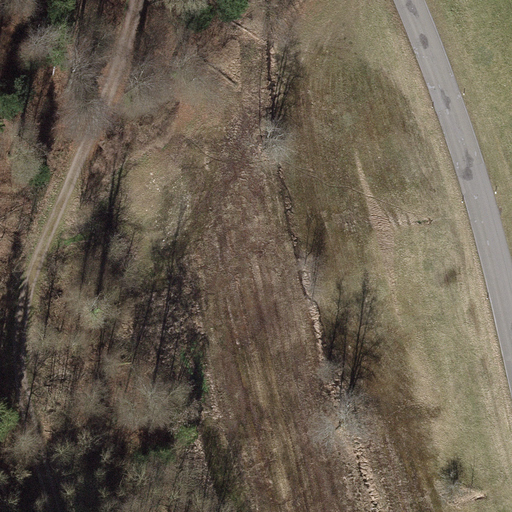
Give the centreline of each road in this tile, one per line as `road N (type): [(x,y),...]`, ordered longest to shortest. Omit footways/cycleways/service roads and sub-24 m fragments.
road 1 (track): [(56,511),(28,416),(21,335),(37,256),(104,108),(138,0)]
road 2 (tertiary): [(511,326),(471,169),(408,0)]
